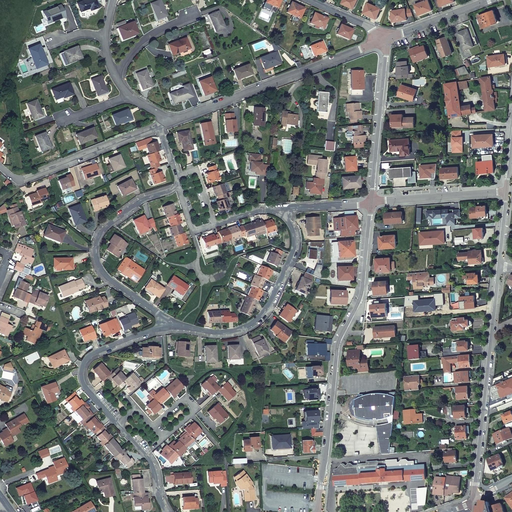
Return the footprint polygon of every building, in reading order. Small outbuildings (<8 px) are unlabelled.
[(95,0),(86,0),(77,4),(80,12),(89,9),(90,11),(99,8),(95,0)] [(160,0),(151,4),(157,20),(167,16),(160,0)] [(266,0),(265,3),(277,8),(280,0),(266,0)] [(357,0),(343,0),(342,3),(353,9),(357,0)] [(426,0),(415,4),(417,9),(417,12),(419,15),(432,10),(428,0),(426,0)] [(291,3),(289,6),(288,8),(286,12),(299,19),(304,9),(291,3)] [(381,9),(368,3),(364,13),(377,19),(381,9)] [(60,6),(43,12),(47,24),(65,17),(60,6)] [(391,11),(392,16),(392,18),(393,22),(407,19),(406,16),(413,15),(410,8),(405,9),(391,11)] [(494,11),(478,16),(482,28),(498,22),(494,11)] [(208,15),(215,32),(224,29),(218,12),(208,15)] [(318,27),(323,29),(325,24),(327,19),(314,13),(313,17),(312,19),(310,23),(315,26),(315,28),(318,29),(318,27)] [(118,28),(122,40),(137,33),(133,22),(125,25),(118,28)] [(340,25),(339,29),(338,32),(336,34),(348,40),(352,30),(340,25)] [(467,29),(458,33),(465,50),(473,47),(470,38),(471,38),(467,29)] [(452,53),(446,37),(437,40),(441,51),(442,51),(444,56),(452,53)] [(177,42),(181,52),(189,49),(185,38),(177,42)] [(172,55),(181,52),(177,42),(168,45),(170,51),(172,55)] [(309,47),(310,49),(311,52),(313,56),(325,51),(321,42),(309,47)] [(36,69),(45,65),(40,52),(42,51),(39,45),(28,49),(36,69)] [(414,48),(410,50),(413,58),(417,57),(418,60),(428,55),(424,46),(420,47),(414,49),(414,48)] [(77,47),(64,52),(59,54),(64,66),(69,65),(68,63),(81,58),(77,47)] [(276,52),(260,58),(265,73),(273,70),(272,67),(280,63),(276,52)] [(504,54),(487,57),(489,67),(506,64),(504,54)] [(399,79),(408,78),(408,74),(409,74),(408,66),(407,66),(407,61),(398,62),(398,66),(398,67),(398,70),(399,79)] [(248,65),(233,71),(237,80),(252,74),(248,65)] [(460,75),(470,74),(466,66),(458,69),(460,75)] [(145,70),(136,74),(142,90),(151,86),(145,70)] [(351,71),(351,81),(362,80),(362,71),(351,71)] [(101,76),(91,80),(97,96),(107,92),(101,76)] [(492,89),(490,76),(481,78),(487,111),(496,109),(494,96),(497,95),(496,89),(492,89)] [(210,77),(199,82),(204,95),(215,91),(210,77)] [(362,80),(351,81),(351,95),(361,95),(361,88),(362,88),(362,80)] [(450,117),(462,115),(461,106),(458,88),(457,82),(445,84),(448,100),(444,100),(444,101),(448,100),(450,117)] [(69,83),(52,90),(55,100),(63,97),(63,98),(73,95),(69,83)] [(413,100),(417,90),(402,85),(399,94),(406,97),(406,98),(413,100)] [(184,89),(169,94),(172,103),(181,99),(182,100),(188,98),(184,89)] [(318,92),(316,105),(317,105),(317,110),(325,111),(325,107),(326,107),(327,103),(328,93),(318,92)] [(37,100),(27,104),(33,120),(42,116),(37,100)] [(357,103),(346,104),(346,112),(349,112),(349,120),(357,119),(361,119),(360,111),(359,111),(358,111),(357,103)] [(468,114),(472,113),(471,107),(471,105),(461,106),(462,115),(468,114)] [(252,125),(256,126),(262,126),(264,109),(254,108),(252,125)] [(127,110),(112,116),(115,125),(131,119),(127,110)] [(297,115),(289,114),(286,114),(286,111),(281,111),(279,127),(285,127),(285,125),(296,126),(297,115)] [(234,113),(225,114),(226,132),(236,131),(235,121),(235,120),(234,113)] [(404,127),(413,126),(414,117),(403,117),(403,114),(392,114),(392,126),(403,125),(404,127)] [(200,124),(203,140),(213,138),(210,122),(200,124)] [(361,125),(348,126),(348,131),(346,131),(345,133),(346,137),(347,138),(351,138),(351,142),(353,142),(354,148),(362,148),(362,141),(364,141),(364,135),(362,136),(361,125)] [(93,128),(76,135),(80,145),(97,138),(93,128)] [(189,131),(177,133),(178,142),(181,142),(183,151),(192,149),(189,131)] [(45,133),(35,136),(41,151),(51,148),(45,133)] [(493,134),(473,135),(474,147),(493,146),(493,134)] [(149,154),(157,152),(160,151),(157,141),(152,143),(150,137),(144,139),(146,145),(149,154)] [(409,139),(391,141),(391,151),(401,150),(401,155),(410,154),(409,139)] [(325,142),(324,150),(333,151),(333,150),(334,143),(325,142)] [(149,154),(146,155),(150,165),(161,161),(157,152),(149,154)] [(269,166),(261,165),(261,163),(259,162),(260,154),(249,153),(248,162),(251,162),(250,171),(255,172),(260,172),(260,175),(268,175),(269,166)] [(119,155),(108,160),(113,171),(123,167),(119,155)] [(316,165),(316,172),(325,173),(326,160),(321,159),(321,156),(308,155),(307,164),(316,165)] [(343,158),(344,172),(355,171),(354,157),(343,158)] [(477,162),(478,173),(484,172),(485,173),(494,172),(492,161),(488,161),(485,161),(477,162)] [(95,164),(81,169),(84,179),(99,175),(95,164)] [(215,165),(207,168),(208,172),(205,173),(209,183),(219,179),(215,165)] [(412,167),(392,168),(392,176),(412,175),(412,167)] [(458,167),(441,169),(442,178),(459,177),(458,167)] [(156,168),(148,170),(153,184),(164,181),(161,171),(158,172),(156,168)] [(69,175),(66,176),(67,178),(63,179),(58,181),(61,190),(70,187),(69,184),(72,182),(69,175)] [(358,177),(341,178),(342,189),(359,187),(358,177)] [(323,184),(323,179),(315,178),(313,178),(313,183),(306,183),(306,189),(310,189),(309,193),(321,194),(321,184),(323,184)] [(130,180),(117,186),(122,196),(135,189),(130,180)] [(225,193),(226,193),(223,183),(212,187),(215,196),(217,196),(225,193)] [(37,193),(28,196),(32,206),(40,203),(40,201),(48,198),(44,188),(36,191),(37,193)] [(225,193),(217,196),(219,201),(216,202),(219,211),(230,207),(225,193)] [(94,211),(98,210),(98,207),(107,204),(104,195),(98,197),(99,198),(91,201),(94,211)] [(162,207),(166,218),(168,217),(176,214),(173,203),(162,207)] [(69,209),(72,217),(73,217),(76,224),(85,221),(79,205),(69,209)] [(470,208),(471,218),(479,217),(479,219),(489,219),(488,215),(487,215),(486,205),(478,206),(478,207),(470,208)] [(7,211),(10,221),(12,221),(13,225),(15,228),(24,225),(21,217),(20,217),(17,208),(7,211)] [(460,217),(460,210),(453,211),(453,213),(448,213),(448,209),(428,211),(428,212),(427,212),(427,218),(432,218),(432,216),(435,216),(435,214),(441,214),(442,217),(447,217),(447,218),(449,218),(449,226),(455,225),(454,218),(460,217)] [(402,212),(385,213),(386,223),(403,222),(402,212)] [(176,214),(168,217),(171,226),(179,224),(181,223),(178,213),(176,214)] [(139,234),(149,229),(146,221),(143,216),(133,221),(139,234)] [(354,222),(354,216),(343,217),(343,230),(356,229),(356,222),(354,222)] [(311,233),(312,236),(318,236),(317,228),(319,228),(318,217),(305,218),(305,223),(307,223),(307,224),(307,229),(308,233),(311,233)] [(154,221),(153,218),(147,221),(151,228),(155,226),(154,221)] [(261,220),(252,223),(255,234),(265,231),(262,223),(261,220)] [(262,223),(265,231),(266,234),(275,231),(271,220),(262,223)] [(238,228),(241,236),(245,235),(246,237),(255,234),(252,223),(238,228)] [(171,226),(169,227),(172,237),(174,236),(183,233),(179,224),(171,226)] [(48,225),(44,236),(60,242),(64,232),(48,225)] [(237,226),(227,229),(231,239),(241,236),(238,228),(237,226)] [(483,228),(474,229),(475,238),(484,238),(483,228)] [(231,239),(227,229),(218,232),(219,234),(214,236),(216,244),(221,242),(222,242),(231,239)] [(445,230),(420,232),(421,245),(446,244),(445,230)] [(184,232),(183,233),(174,236),(178,246),(188,243),(184,232)] [(117,257),(126,244),(113,235),(108,242),(110,244),(106,250),(117,257)] [(216,244),(213,235),(202,238),(205,248),(216,244)] [(379,236),(380,242),(382,241),(382,248),(396,247),(395,235),(379,236)] [(60,242),(44,236),(43,238),(59,244),(60,242)] [(333,258),(352,256),(351,247),(353,247),(352,243),(344,243),(344,242),(332,243),(333,258)] [(33,250),(18,243),(14,251),(23,254),(20,262),(24,264),(29,262),(32,263),(33,259),(30,257),(33,250)] [(216,244),(205,248),(203,248),(204,253),(218,249),(216,244)] [(481,250),(469,251),(469,252),(458,253),(458,260),(466,260),(466,258),(469,257),(470,263),(482,262),(481,250)] [(281,256),(271,252),(266,262),(276,266),(281,256)] [(143,270),(125,257),(123,260),(116,269),(121,273),(122,271),(130,276),(129,278),(135,282),(143,270)] [(391,270),(390,262),(390,258),(376,259),(377,271),(391,270)] [(71,259),(53,259),(53,268),(61,268),(63,268),(63,269),(72,269),(71,259)] [(16,262),(13,269),(14,269),(21,272),(23,267),(24,265),(19,264),(16,262)] [(274,271),(262,265),(257,276),(265,279),(267,280),(269,276),(270,274),(272,275),(274,271)] [(343,267),(336,267),(337,280),(351,280),(351,268),(343,269),(343,267)] [(310,281),(312,276),(305,272),(303,278),(301,277),(296,290),(305,294),(311,282),(310,281)] [(408,274),(407,279),(414,279),(414,289),(422,289),(422,286),(425,286),(430,285),(429,278),(429,272),(408,273),(408,274)] [(479,283),(479,277),(476,278),(476,275),(476,273),(468,274),(469,285),(475,284),(476,285),(477,285),(478,285),(479,284),(479,283)] [(265,279),(257,276),(255,274),(250,285),(252,286),(260,289),(265,279)] [(187,286),(173,276),(167,285),(174,290),(175,288),(182,293),(187,286)] [(74,281),(59,287),(63,297),(78,291),(78,290),(85,287),(81,279),(74,281)] [(144,288),(158,298),(164,289),(150,279),(144,288)] [(29,284),(21,281),(17,289),(16,289),(13,296),(23,300),(29,284)] [(375,295),(387,294),(386,290),(388,290),(387,281),(374,281),(375,295)] [(262,290),(260,289),(252,286),(248,296),(256,300),(258,301),(262,290)] [(48,296),(34,290),(29,301),(35,304),(35,302),(44,306),(48,296)] [(181,295),(174,290),(171,294),(180,301),(184,295),(182,293),(181,295)] [(345,292),(330,291),(329,304),(345,304),(345,292)] [(256,300),(248,296),(245,295),(243,300),(245,301),(240,312),(249,316),(256,300)] [(474,295),(460,296),(461,309),(475,308),(474,295)] [(85,302),(88,311),(96,308),(97,310),(106,306),(103,297),(99,299),(95,300),(94,298),(85,302)] [(387,316),(386,303),(371,304),(372,310),(373,310),(374,317),(387,316)] [(279,316),(287,322),(296,311),(287,304),(279,316)] [(237,321),(235,313),(228,313),(228,310),(220,311),(220,322),(237,321)] [(220,322),(220,311),(207,312),(208,322),(220,322)] [(126,318),(119,321),(123,330),(130,327),(130,326),(138,323),(134,313),(125,316),(126,318)] [(331,317),(315,315),(314,330),(320,331),(321,328),(330,329),(331,317)] [(0,331),(7,335),(9,329),(11,330),(12,326),(7,323),(8,320),(0,316),(0,331)] [(99,325),(103,336),(109,333),(110,334),(116,332),(116,331),(120,329),(115,319),(99,325)] [(452,321),(453,331),(457,331),(470,331),(469,327),(470,327),(471,327),(472,326),(472,325),(472,323),(471,322),(470,321),(466,322),(465,319),(452,320),(452,321)] [(47,329),(48,326),(37,321),(35,325),(33,325),(31,330),(25,328),(22,334),(28,336),(26,340),(36,344),(42,330),(43,327),(47,329)] [(276,336),(280,339),(282,336),(286,338),(290,332),(276,322),(271,330),(277,335),(276,336)] [(95,336),(91,326),(79,331),(83,341),(95,336)] [(374,328),(375,335),(379,334),(379,338),(395,337),(395,326),(374,328)] [(259,336),(251,340),(258,356),(268,352),(262,339),(261,340),(259,336)] [(176,342),(176,347),(177,347),(177,350),(177,355),(188,357),(189,343),(176,342)] [(458,343),(459,352),(470,351),(473,351),(472,346),(469,346),(469,343),(466,343),(466,342),(458,343)] [(324,344),(306,344),(306,354),(324,354),(324,344)] [(238,345),(228,345),(228,359),(239,359),(238,345)] [(215,346),(205,346),(205,362),(216,362),(215,346)] [(410,360),(421,360),(419,346),(408,347),(410,360)] [(148,348),(142,348),(142,357),(152,357),(152,356),(159,356),(160,348),(156,348),(156,347),(148,347),(148,348)] [(349,366),(355,366),(357,366),(357,368),(361,368),(360,350),(358,350),(348,351),(349,366)] [(48,358),(52,366),(60,363),(60,364),(68,360),(63,351),(48,358)] [(470,356),(460,357),(460,360),(461,369),(471,368),(470,356)] [(102,380),(109,374),(101,363),(94,369),(96,372),(95,373),(98,377),(99,376),(102,380)] [(320,366),(305,367),(306,375),(321,375),(320,366)] [(112,379),(117,385),(124,380),(125,379),(119,372),(121,371),(118,368),(108,377),(110,380),(112,379)] [(469,372),(455,373),(456,383),(469,382),(469,372)] [(140,382),(132,373),(125,379),(124,380),(130,386),(128,388),(131,390),(140,382)] [(496,408),(498,413),(511,407),(511,373),(506,377),(504,373),(495,377),(491,409),(496,408)] [(346,377),(346,385),(349,385),(349,388),(349,390),(356,389),(355,385),(358,385),(357,376),(346,377)] [(405,377),(406,392),(416,391),(416,385),(418,384),(417,376),(405,377)] [(206,389),(211,395),(217,390),(219,388),(209,377),(202,384),(206,389)] [(396,377),(386,378),(387,386),(389,386),(389,391),(396,391),(395,381),(396,381),(396,377)] [(176,379),(165,389),(172,396),(183,387),(176,379)] [(54,383),(41,387),(46,403),(54,400),(52,392),(57,391),(54,383)] [(219,388),(217,390),(227,401),(235,394),(230,388),(226,383),(219,388)] [(0,399),(2,401),(2,400),(4,396),(8,398),(11,393),(7,390),(4,389),(5,387),(0,385),(0,399)] [(151,392),(149,394),(153,399),(159,405),(162,402),(161,401),(168,395),(162,388),(155,394),(154,393),(151,392)] [(468,388),(458,388),(458,393),(459,400),(469,399),(468,388)] [(317,389),(303,390),(304,399),(308,398),(308,400),(318,399),(317,389)] [(70,408),(74,412),(81,405),(84,403),(81,399),(79,401),(75,397),(77,395),(74,392),(65,399),(72,407),(70,408)] [(392,415),(394,414),(394,412),(395,411),(396,393),(386,393),(382,394),(359,395),(359,398),(355,400),(356,402),(356,414),(357,417),(361,418),(365,420),(366,420),(372,420),(376,420),(377,420),(380,419),(381,419),(382,419),(383,418),(384,418),(386,418),(387,417),(389,416),(391,415),(392,415)] [(159,405),(153,399),(146,405),(153,414),(160,407),(159,405)] [(227,415),(220,407),(217,403),(209,411),(207,412),(213,419),(215,417),(220,422),(227,415)] [(78,414),(84,422),(92,416),(93,415),(90,412),(89,412),(88,413),(86,412),(86,409),(84,409),(81,405),(74,412),(77,415),(78,414)] [(466,407),(455,408),(456,419),(462,419),(462,420),(465,420),(465,419),(467,419),(466,407)] [(416,415),(416,410),(404,411),(405,425),(423,424),(423,417),(420,417),(420,415),(416,415)] [(301,422),(302,429),(314,428),(318,428),(317,411),(304,412),(305,422),(301,422)] [(506,423),(511,421),(511,411),(503,415),(506,423)] [(2,432),(0,432),(0,440),(1,440),(3,444),(12,439),(11,437),(20,432),(18,428),(21,426),(20,425),(24,423),(25,424),(27,422),(26,420),(27,419),(24,413),(16,418),(5,424),(7,428),(2,430),(2,432)] [(93,418),(86,424),(91,431),(94,434),(95,433),(103,426),(101,423),(99,425),(93,418)] [(390,454),(390,453),(391,448),(392,439),(394,421),(392,421),(390,423),(387,424),(384,425),(383,425),(382,426),(381,426),(383,454),(390,454)] [(184,429),(185,431),(192,439),(201,431),(194,423),(188,428),(187,427),(184,429)] [(99,443),(103,446),(104,445),(111,439),(113,438),(110,434),(107,436),(104,431),(106,429),(103,426),(95,433),(98,436),(97,437),(101,442),(99,443)] [(467,427),(456,428),(456,430),(457,440),(463,440),(463,441),(465,441),(464,440),(468,439),(467,434),(467,427)] [(498,444),(511,438),(511,432),(510,427),(508,428),(494,433),(498,444)] [(183,435),(178,440),(178,441),(184,448),(193,440),(192,439),(185,431),(182,434),(183,435)] [(289,435),(271,436),(271,449),(290,447),(289,435)] [(244,450),(250,450),(250,447),(258,447),(257,437),(250,438),(250,440),(244,441),(243,441),(243,448),(244,450)] [(104,445),(114,457),(121,450),(118,447),(119,447),(116,443),(115,444),(111,439),(104,445)] [(168,446),(178,456),(185,449),(184,448),(178,441),(176,443),(173,446),(171,444),(168,446)] [(311,441),(302,441),(302,453),(313,452),(313,447),(311,447),(311,441)] [(172,462),(178,456),(168,446),(166,445),(163,448),(165,449),(160,454),(168,462),(170,460),(172,462)] [(114,457),(113,457),(116,461),(119,459),(123,464),(125,463),(128,467),(134,462),(131,458),(129,459),(124,454),(126,453),(123,449),(121,450),(114,457)] [(453,449),(448,449),(449,452),(445,453),(446,463),(457,462),(456,452),(453,452),(453,449)] [(500,455),(488,459),(493,470),(500,467),(501,469),(505,467),(504,466),(505,465),(500,455)] [(40,474),(36,476),(38,479),(42,478),(45,477),(47,481),(56,478),(55,476),(66,472),(64,468),(67,466),(64,458),(52,462),(54,466),(48,468),(48,469),(39,472),(40,474)] [(334,476),(335,486),(426,479),(425,465),(415,466),(414,461),(409,461),(406,459),(402,460),(400,462),(398,462),(398,460),(386,460),(386,461),(378,462),(378,461),(367,462),(367,463),(358,464),(358,465),(353,465),(351,463),(349,463),(346,466),(344,464),(342,464),(338,469),(335,469),(335,475),(334,476)] [(226,476),(223,476),(221,476),(220,471),(208,473),(208,482),(214,482),(221,482),(221,483),(221,486),(226,486),(226,476)] [(255,500),(253,489),(250,489),(249,485),(250,485),(252,483),(243,472),(240,475),(241,476),(236,481),(239,484),(237,486),(241,490),(244,489),(245,491),(244,493),(245,501),(255,500)] [(169,483),(174,483),(181,482),(182,483),(187,483),(187,480),(190,480),(190,473),(173,474),(174,475),(169,475),(169,483)] [(461,478),(447,476),(446,479),(445,496),(449,496),(450,494),(454,494),(454,492),(455,492),(455,491),(460,491),(461,478)] [(103,491),(104,493),(107,492),(108,497),(114,495),(110,478),(96,482),(99,491),(100,492),(103,491)] [(440,495),(445,496),(446,479),(436,478),(434,493),(441,494),(440,495)] [(132,480),(133,494),(142,493),(142,488),(143,488),(142,483),(141,483),(141,479),(140,479),(132,480)] [(38,501),(30,482),(15,488),(19,496),(23,495),(27,505),(38,501)] [(133,494),(133,498),(134,506),(138,506),(138,507),(141,507),(141,509),(149,508),(148,503),(147,503),(146,497),(148,497),(148,492),(142,493),(133,494)] [(182,498),(183,507),(194,506),(194,509),(198,508),(197,499),(193,499),(193,497),(182,498)] [(485,509),(485,511),(492,511),(491,507),(489,499),(477,501),(477,511),(485,509)] [(90,501),(72,511),(92,511),(95,510),(90,501)]
